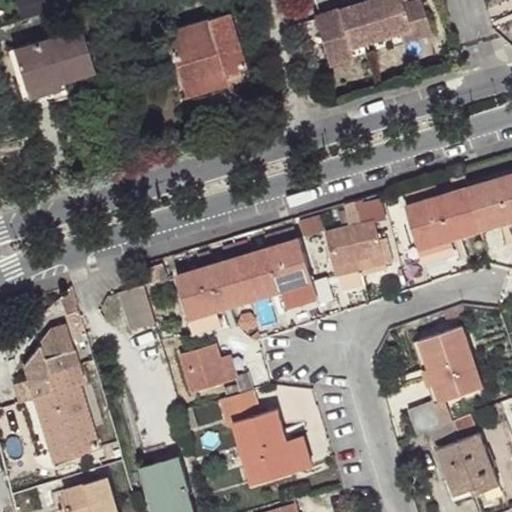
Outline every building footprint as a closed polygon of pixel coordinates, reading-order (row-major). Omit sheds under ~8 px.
[(356,5),(317,18),(332,65),(356,58),(353,47),(402,31),(406,42),(434,33),(423,0),(421,0),(405,5),(406,11),(378,20),(373,5),(358,11),(356,5)] [(372,0),(356,5),(358,11),(373,5),(378,20),(406,11),(405,5),(421,0),(372,0)] [(227,69),(229,73),(250,66),(236,14),(169,32),(184,82),(227,69)] [(64,77),(66,83),(98,73),(83,29),(17,50),(29,88),(64,77)] [(232,86),(229,73),(227,69),(184,82),(188,97),(232,86)] [(69,90),(66,83),(64,77),(29,88),(33,102),(69,90)] [(511,177),(472,190),(482,235),(511,225),(511,177)] [(422,252),(482,235),(472,190),(409,208),(422,252)] [(378,222),(355,228),(363,263),(386,257),(378,222)] [(363,263),(355,228),(328,235),(336,270),(363,263)] [(242,257),(253,302),(288,291),(314,284),(302,239),(242,257)] [(191,322),(253,302),(242,257),(178,276),(191,322)] [(363,263),(365,273),(388,266),(386,257),(363,263)] [(339,280),(365,273),(363,263),(336,270),(339,280)] [(165,269),(145,274),(149,286),(168,281),(165,269)] [(314,284),(288,291),(290,300),(317,292),(314,284)] [(132,332),(160,325),(149,286),(122,294),(132,332)] [(54,464),(100,451),(82,388),(87,387),(81,366),(71,327),(57,331),(26,365),(30,380),(16,383),(22,404),(36,401),(54,464)] [(442,403),(485,390),(466,328),(422,342),(442,403)] [(196,393),(232,383),(226,360),(221,345),(185,355),(196,393)] [(226,360),(232,383),(243,380),(236,357),(226,360)] [(264,418),(257,392),(223,401),(230,428),(237,426),(254,485),(298,473),(286,431),(281,412),(264,418)] [(412,412),(419,436),(467,417),(463,405),(439,412),(437,404),(412,412)] [(185,412),(191,433),(203,430),(197,409),(185,412)] [(286,431),(298,473),(306,471),(293,429),(286,431)] [(481,495),(504,487),(484,433),(462,441),(481,495)] [(481,495),(462,441),(440,449),(459,498),(475,492),(477,496),(481,495)] [(156,511),(199,511),(184,457),(144,468),(156,511)] [(69,508),(70,511),(123,511),(114,478),(64,491),(69,508)]
